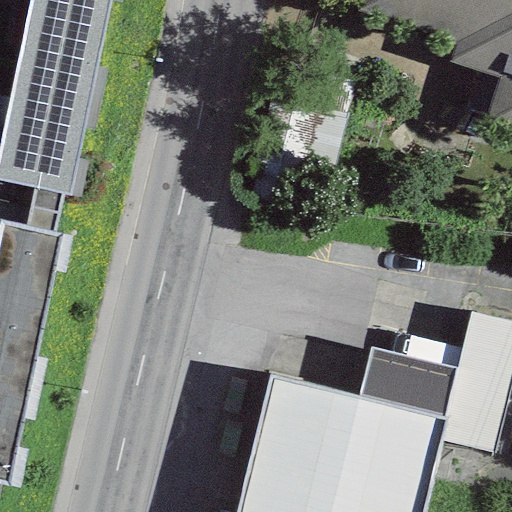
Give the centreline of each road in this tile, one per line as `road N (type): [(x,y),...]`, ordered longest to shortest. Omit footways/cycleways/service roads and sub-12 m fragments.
road 1 (residential): [(215,0),(105,511)]
road 2 (unknown): [(159,278),(416,327)]
